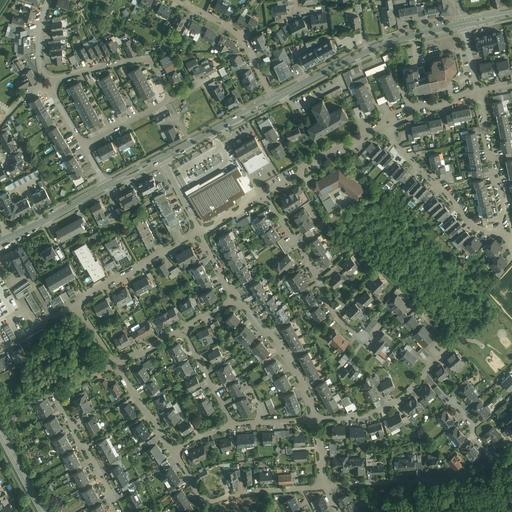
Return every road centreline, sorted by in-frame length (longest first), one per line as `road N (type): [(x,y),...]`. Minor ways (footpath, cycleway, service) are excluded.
road 1 (residential): [(115,511),(56,399),(114,364)]
road 2 (secondary): [(284,93),(389,42),(462,24)]
road 3 (residential): [(324,487),(458,478),(493,460)]
road 4 (residential): [(506,230),(479,229),(398,149),(388,122)]
road 5 (residential): [(236,296),(297,375),(314,419)]
road 6 (residential): [(74,303),(200,232)]
road 7 (residential): [(437,359),(390,404),(314,419)]
road 8 (residential): [(265,193),(388,122)]
road 9 (residential): [(506,230),(478,91)]
road 10 (residential): [(274,98),(243,39),(179,0)]
road 11 (residential): [(335,314),(265,193)]
road 12 (secondary): [(161,158),(274,98)]
